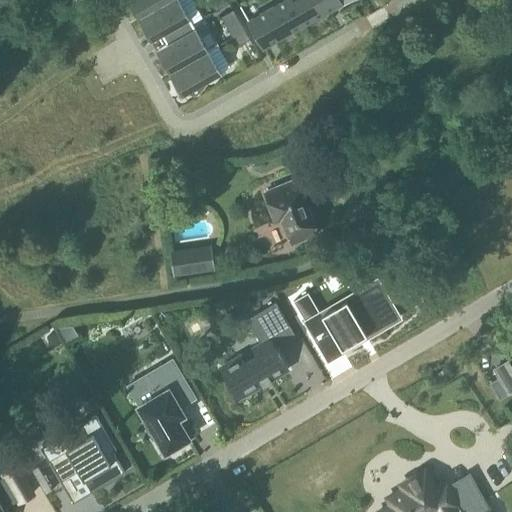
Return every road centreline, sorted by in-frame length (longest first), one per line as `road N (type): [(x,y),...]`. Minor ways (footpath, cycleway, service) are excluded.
road 1 (residential): [(131,511),(511,289)]
road 2 (residential): [(105,6),(169,121),(184,128),(417,0)]
